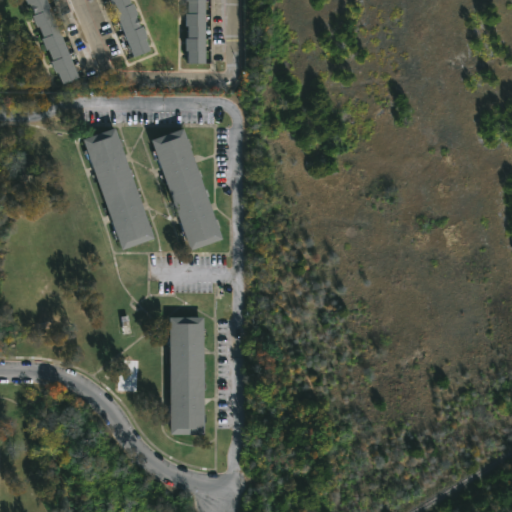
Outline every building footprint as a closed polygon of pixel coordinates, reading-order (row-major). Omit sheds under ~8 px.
[(49,0),(82,77),(65,84),(61,73),(58,74),(53,63),(56,62),(44,39),(46,38),(42,27),(40,28),(34,15),(36,15),(31,4),(29,5),(27,0),(49,0)] [(132,0),(134,3),(135,3),(143,25),(146,27),(148,33),(149,38),(146,39),(151,51),(136,57),(112,0),(132,0)] [(208,0),(208,62),(190,62),(190,49),(188,49),(188,36),(190,36),(190,24),(188,24),(190,0),(208,0)] [(155,239),(123,251),(83,140),(116,128),(155,239)] [(224,240),(191,251),(152,140),(185,128),(224,240)] [(205,405),(205,436),(171,436),(171,423),(168,423),(168,414),(171,414),(171,317),(205,317),(205,405)]
